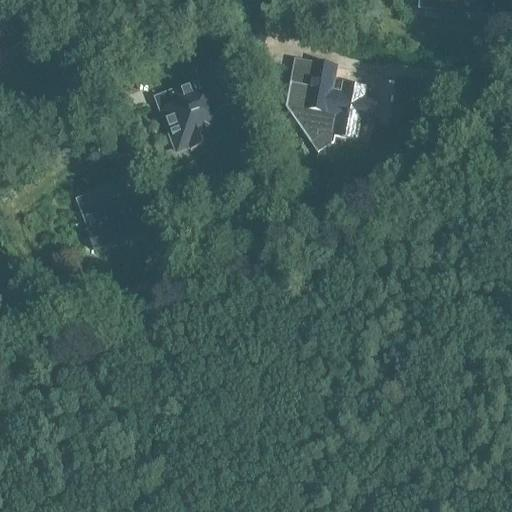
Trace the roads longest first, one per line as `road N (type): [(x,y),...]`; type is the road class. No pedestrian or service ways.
road 1 (unclassified): [(0,368),(418,195),(511,148)]
road 2 (track): [(511,326),(302,243)]
road 3 (track): [(471,312),(387,511)]
